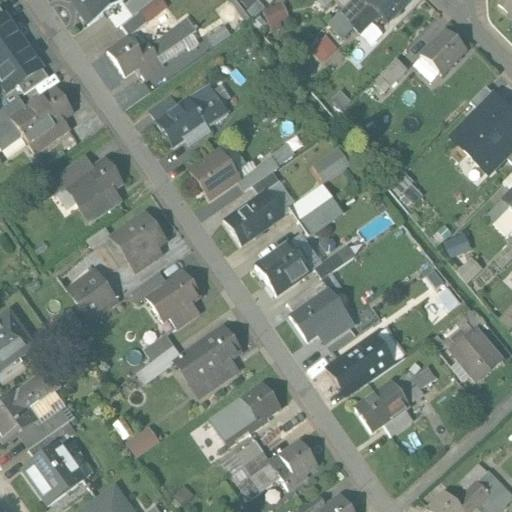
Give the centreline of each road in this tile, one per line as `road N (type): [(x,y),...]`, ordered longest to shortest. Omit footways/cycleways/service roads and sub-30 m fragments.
road 1 (residential): [(29,0),(388,511)]
road 2 (residential): [(395,511),(511,409)]
